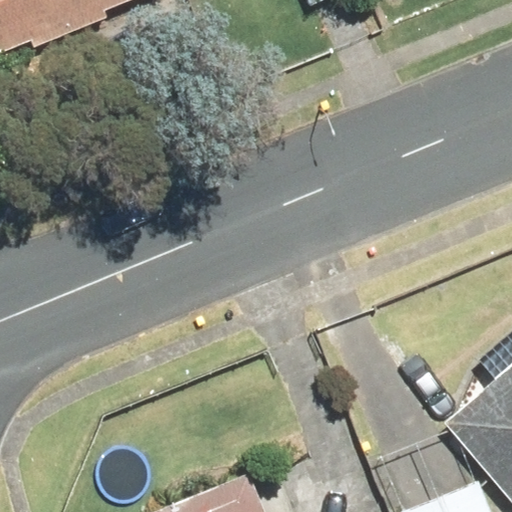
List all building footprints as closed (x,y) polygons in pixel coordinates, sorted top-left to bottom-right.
[(156,0),(0,0),(0,64),(158,2),(156,0)] [(312,0),(318,11),(341,0),(312,0)] [(511,351),(448,407),(511,480),(511,351)] [(253,511),(238,475),(148,511),(253,511)] [(501,511),(490,482),(411,511),(501,511)]
